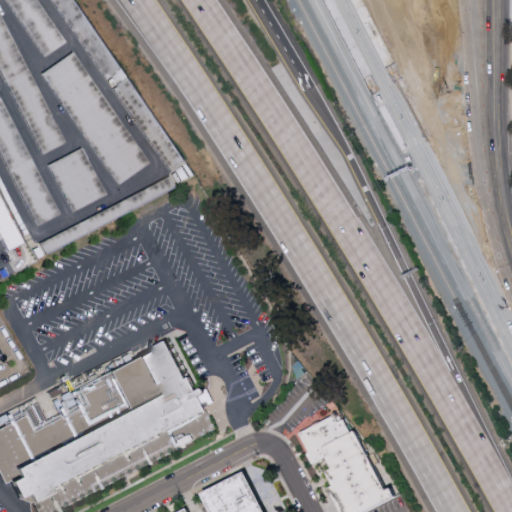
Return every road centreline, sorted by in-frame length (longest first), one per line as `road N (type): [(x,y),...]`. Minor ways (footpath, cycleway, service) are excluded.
road 1 (motorway): [(128,0),(294,244),(451,511)]
road 2 (motorway): [(486,468),(195,0)]
road 3 (motorway): [(486,468),(352,168),(256,0)]
road 4 (residential): [(134,511),(263,446),(288,463)]
road 5 (secondary): [(492,151),(489,0)]
